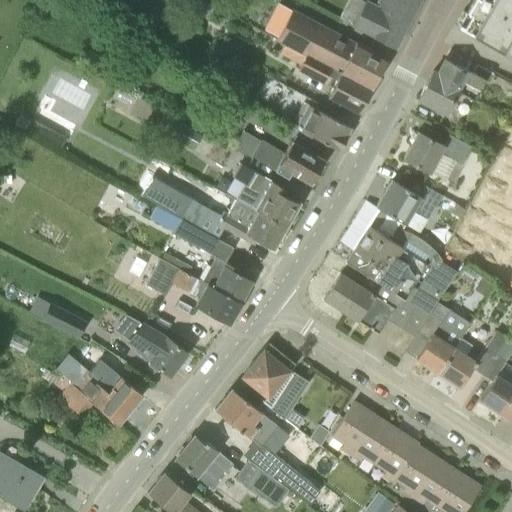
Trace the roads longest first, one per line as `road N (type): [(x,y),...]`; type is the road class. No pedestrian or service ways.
road 1 (secondary): [(271,301),(439,0)]
road 2 (residential): [(511,458),(271,301)]
road 3 (secondary): [(104,511),(271,301)]
